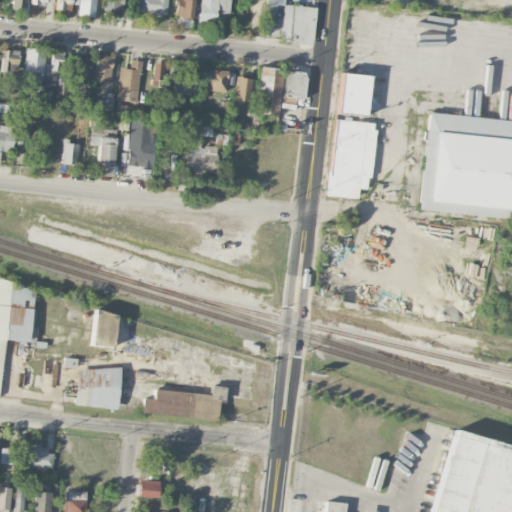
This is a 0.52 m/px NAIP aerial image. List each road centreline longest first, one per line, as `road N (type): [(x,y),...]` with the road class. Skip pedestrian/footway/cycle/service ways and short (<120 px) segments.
road 1 (tertiary): [(273,511),(330,0)]
road 2 (residential): [(324,59),(0,24)]
road 3 (residential): [(307,213),(0,179)]
road 4 (residential): [(281,445),(0,414)]
